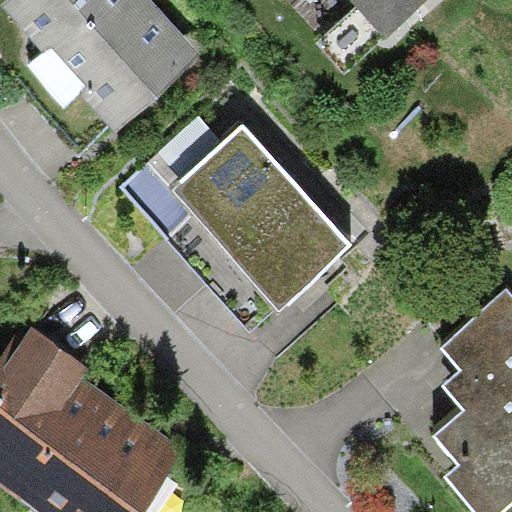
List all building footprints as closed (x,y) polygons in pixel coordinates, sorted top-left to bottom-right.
[(9,0),(44,38),(25,55),(64,99),(82,83),(113,117),(200,40),(164,0),(9,0)] [(357,0),(319,35),(346,64),(416,0),(357,0)] [(218,126),(202,108),(119,182),(250,329),(297,287),(362,229),(247,101),(218,126)] [(511,478),(511,281),(509,279),(441,334),(459,356),(444,369),(466,397),(438,420),(459,446),(451,453),(487,498),(511,478)] [(9,333),(0,345),(0,461),(71,511),(123,511),(175,440),(90,379),(77,370),(89,354),(33,314),(16,338),(9,333)]
